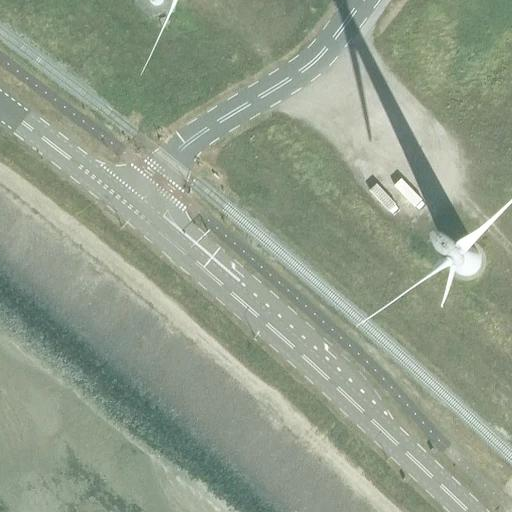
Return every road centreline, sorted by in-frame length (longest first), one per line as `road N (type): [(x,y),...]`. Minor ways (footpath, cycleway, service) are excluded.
road 1 (unclassified): [(470,511),(136,211)]
road 2 (unclassified): [(136,211),(188,141),(308,67),(364,0)]
road 3 (unclassified): [(136,211),(0,107)]
